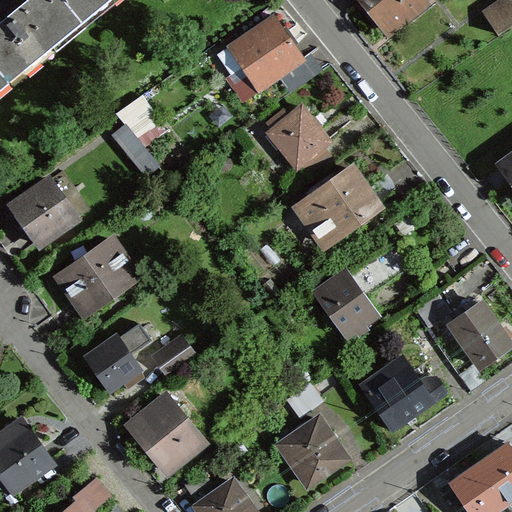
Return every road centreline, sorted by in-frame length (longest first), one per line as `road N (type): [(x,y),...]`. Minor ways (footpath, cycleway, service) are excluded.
road 1 (residential): [(308,0),(511,252)]
road 2 (residential): [(160,511),(0,317)]
road 3 (residential): [(511,390),(335,511)]
